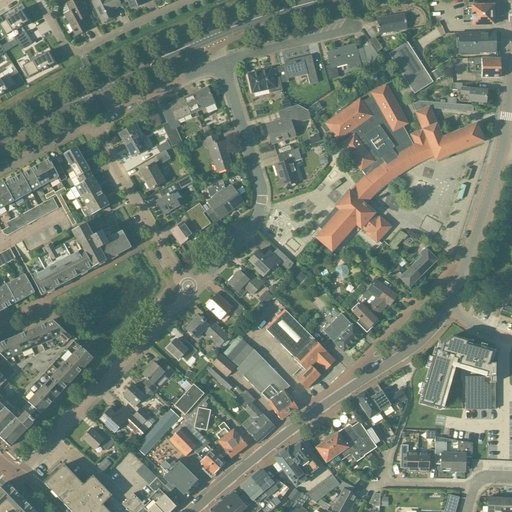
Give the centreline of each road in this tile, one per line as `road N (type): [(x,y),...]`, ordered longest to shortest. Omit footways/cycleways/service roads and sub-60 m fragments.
road 1 (residential): [(452,305),(402,354),(306,418),(194,511)]
road 2 (residential): [(222,62),(261,202),(248,230),(191,291)]
road 3 (residential): [(191,291),(21,473)]
road 4 (tertiary): [(0,139),(209,37)]
road 5 (residential): [(193,0),(81,51),(63,45),(40,0)]
road 6 (residential): [(99,130),(191,291)]
road 7 (unclassified): [(452,305),(501,153)]
road 8 (residential): [(222,62),(360,26)]
road 9 (residential): [(99,130),(115,111),(222,62)]
road 10 (tertiary): [(209,37),(325,0)]
